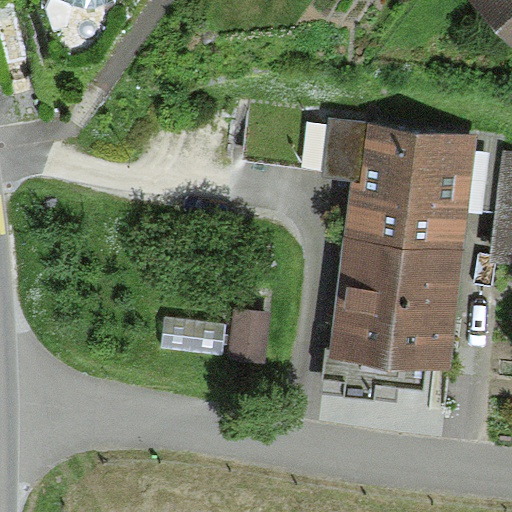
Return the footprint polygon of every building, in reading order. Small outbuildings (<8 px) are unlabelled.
[(32,0),(30,2),(29,0),(15,0),(39,89),(92,75),(145,0),(32,0)] [(511,0),(462,0),(511,48),(511,0)] [(337,355),(447,368),(476,135),(335,118),(328,178),(359,181),(337,355)] [(511,151),(506,151),(495,256),(511,258),(511,151)] [(275,314),(236,308),(233,328),(164,319),(159,354),(268,368),(275,314)]
